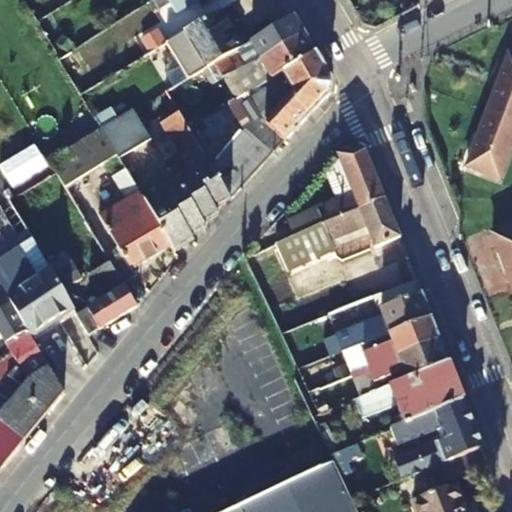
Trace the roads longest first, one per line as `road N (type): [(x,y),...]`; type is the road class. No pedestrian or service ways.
road 1 (residential): [(359,69),(338,118),(190,280),(0,511)]
road 2 (tertiary): [(511,435),(359,69)]
road 3 (residential): [(359,69),(376,50),(476,0)]
